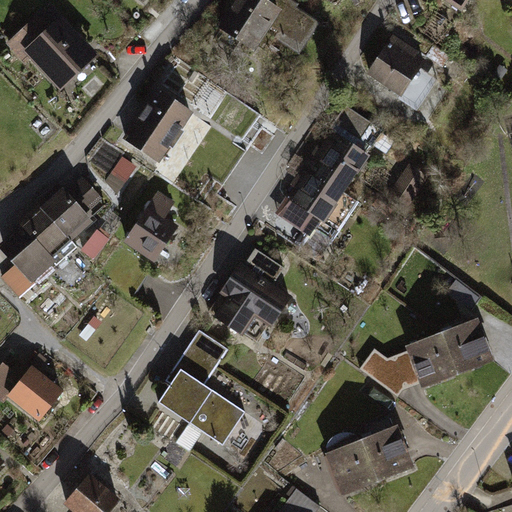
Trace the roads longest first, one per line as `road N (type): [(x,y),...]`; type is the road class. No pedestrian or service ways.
road 1 (residential): [(390,0),(124,399),(22,511)]
road 2 (residential): [(200,0),(78,148),(0,214)]
